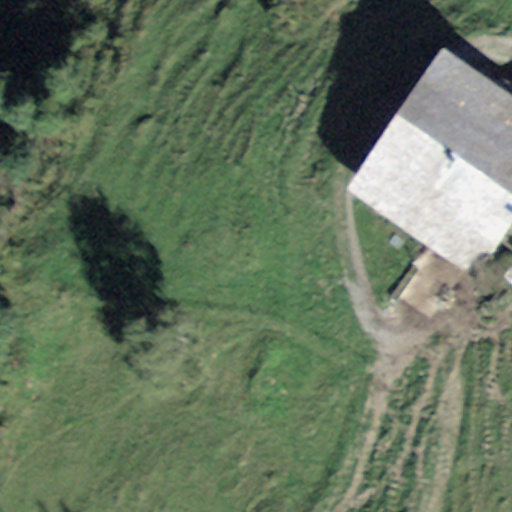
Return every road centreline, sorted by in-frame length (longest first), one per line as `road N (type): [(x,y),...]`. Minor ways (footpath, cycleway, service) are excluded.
road 1 (track): [(337,511),(395,361),(345,209),(357,162),(412,102),(464,70),(511,68)]
road 2 (track): [(395,361),(440,350),(460,389),(429,511)]
